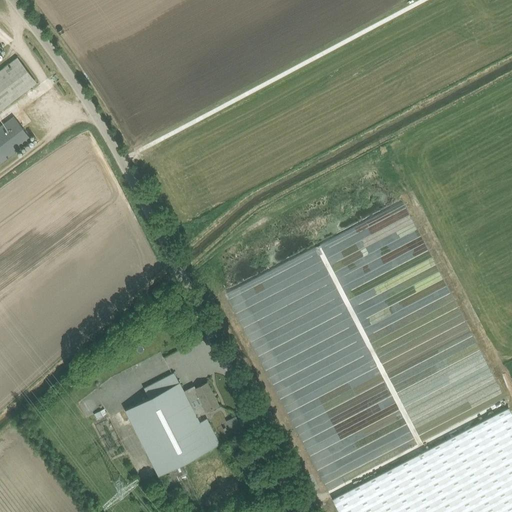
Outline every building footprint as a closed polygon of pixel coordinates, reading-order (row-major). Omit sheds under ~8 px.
[(16,59),(0,70),(0,110),(35,84),(16,59)] [(0,162),(31,139),(14,116),(0,126),(0,162)] [(110,352),(101,360),(108,367),(117,360),(110,352)] [(168,469),(182,462),(219,443),(206,417),(199,421),(197,416),(219,405),(207,382),(195,388),(194,385),(183,391),(174,372),(151,384),(144,387),(148,396),(124,408),(158,474),(168,469)] [(325,456),(318,492),(381,446),(377,440),(380,438),(375,439),(372,434),(385,424),(382,411),(366,415),(364,413),(337,408),(357,394),(344,392),(337,396),(336,407),(334,400),(332,399),(329,420),(325,419),(324,415),(317,417),(321,437),(352,430),(353,434),(345,439),(354,451),(346,456),(347,462),(329,459),(336,458),(325,456)] [(511,511),(511,412),(509,407),(332,498),(339,511),(511,511)] [(104,408),(94,414),(96,418),(103,416),(107,413),(104,408)] [(244,431),(241,425),(232,430),(235,436),(236,435),(244,431)] [(168,469),(170,474),(167,475),(174,489),(162,495),(170,511),(176,511),(170,498),(180,493),(189,511),(233,511),(266,495),(236,435),(235,436),(226,440),(227,444),(222,447),(246,491),(205,511),(186,472),(187,472),(183,464),(182,462),(168,469)]
